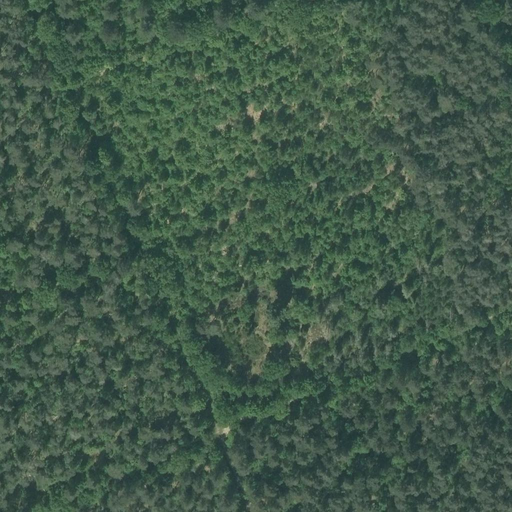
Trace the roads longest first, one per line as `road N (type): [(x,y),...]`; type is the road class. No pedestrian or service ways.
road 1 (track): [(35,0),(257,511)]
road 2 (track): [(38,511),(511,309)]
